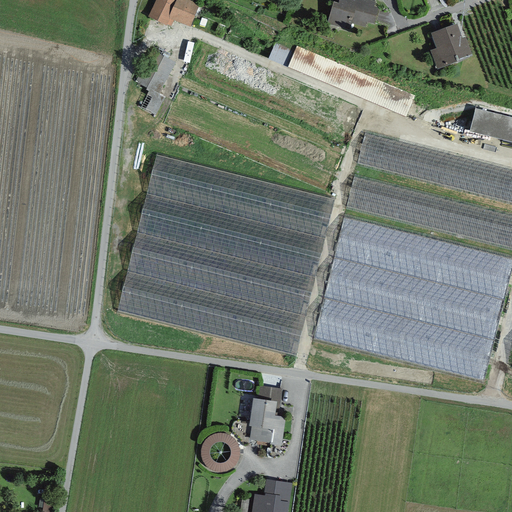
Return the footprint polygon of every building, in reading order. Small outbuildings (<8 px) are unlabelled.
[(176,0),(177,1),(174,0),(156,0),(148,19),(166,28),(170,20),(189,29),(199,6),(185,0),(176,0)] [(339,0),(338,5),(333,3),(327,25),(349,32),(351,25),(365,29),(366,24),(374,26),(379,9),(374,8),(376,3),(365,0),(353,0),(353,2),(347,0),(339,0)] [(457,25),(431,35),(436,50),(430,52),(437,70),(472,57),(465,39),(462,40),(457,25)] [(270,62),(305,77),(312,63),(306,60),(308,55),(279,42),(270,62)] [(176,64),(152,50),(133,82),(149,92),(140,106),(154,114),(168,92),(162,88),(176,64)] [(511,117),(475,108),(469,131),(511,141),(511,117)] [(511,170),(365,133),(357,163),(511,202),(511,170)] [(335,200),(156,155),(117,312),(295,356),(335,200)] [(511,215),(354,177),(346,207),(511,247),(511,215)] [(511,268),(511,258),(344,217),(313,342),(483,384),(511,268)] [(277,399),(276,408),(279,408),(282,388),(260,385),(258,396),(277,399)] [(277,399),(258,396),(253,396),(248,424),(251,425),(249,439),(282,444),(286,415),(275,414),(276,408),(277,399)] [(206,465),(211,468),(218,470),(225,469),(230,466),(235,462),(238,456),(239,449),(238,443),(234,437),(229,433),(223,430),(216,430),(210,432),(205,436),(201,441),(199,447),(199,454),(202,460),(206,465)] [(288,511),(293,482),(267,478),(265,494),(255,493),(252,511),(288,511)]
